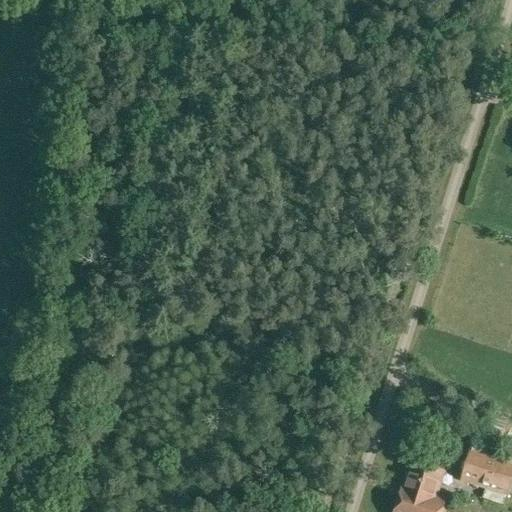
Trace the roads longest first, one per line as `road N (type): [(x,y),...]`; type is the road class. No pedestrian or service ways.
road 1 (unclassified): [(354,511),(511,4)]
road 2 (track): [(22,0),(138,24),(189,19)]
